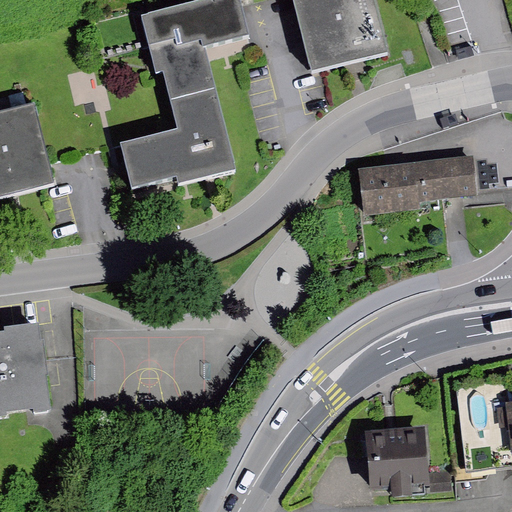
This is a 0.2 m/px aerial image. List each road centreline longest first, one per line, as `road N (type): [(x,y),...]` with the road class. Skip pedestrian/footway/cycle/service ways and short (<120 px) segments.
road 1 (residential): [(511,82),(357,124),(249,228),(208,249),(0,282)]
road 2 (primary): [(239,511),(296,419),(353,366),(417,335),(511,318)]
